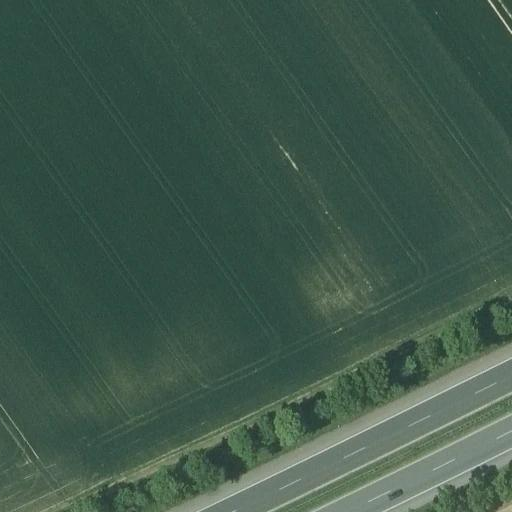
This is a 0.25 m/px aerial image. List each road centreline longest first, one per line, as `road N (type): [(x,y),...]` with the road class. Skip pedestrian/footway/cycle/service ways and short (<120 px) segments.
road 1 (track): [(511,312),(98,511)]
road 2 (motorway): [(511,390),(262,511)]
road 3 (motorway): [(370,511),(511,440)]
